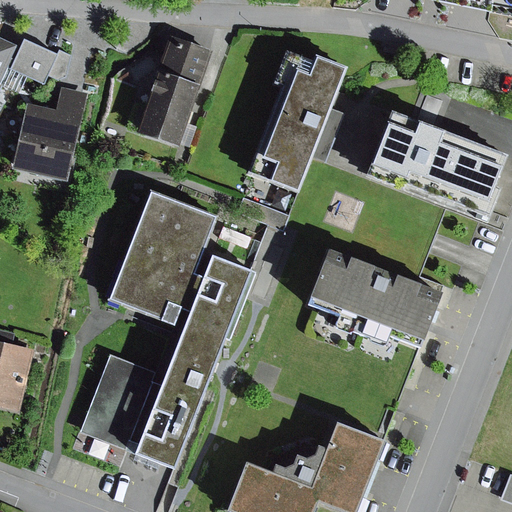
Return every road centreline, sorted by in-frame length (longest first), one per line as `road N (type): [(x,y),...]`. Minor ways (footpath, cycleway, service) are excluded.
road 1 (residential): [(511,53),(363,24),(37,0)]
road 2 (residential): [(420,511),(511,279)]
